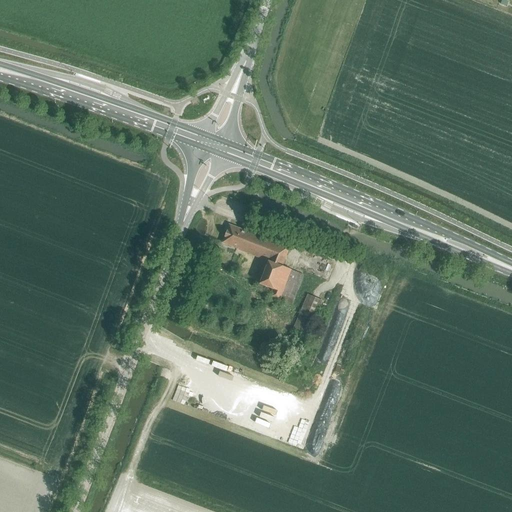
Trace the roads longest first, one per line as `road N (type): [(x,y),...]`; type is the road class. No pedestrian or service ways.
road 1 (unclassified): [(73,511),(211,145)]
road 2 (primary): [(211,145),(511,269)]
road 3 (primary): [(211,145),(0,72)]
road 4 (unclassified): [(211,145),(267,0)]
